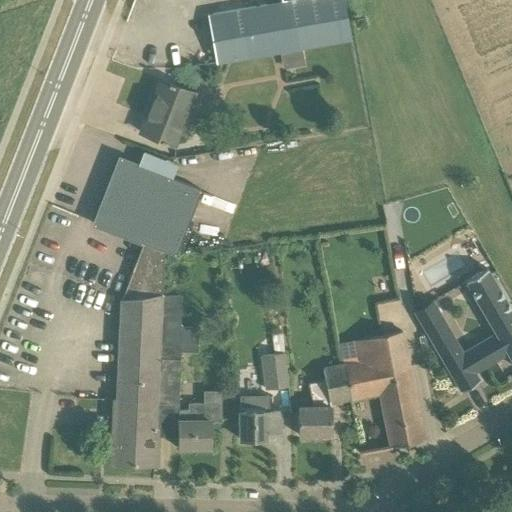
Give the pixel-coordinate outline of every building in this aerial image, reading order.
[(303,49),(351,41),(352,40),(344,0),(282,0),(283,0),(284,0),(284,2),(209,16),(217,64),(290,51),(303,49)] [(290,51),(292,67),(305,65),(303,49),(290,51)] [(161,81),(147,117),(141,132),(162,140),(161,141),(166,143),(166,142),(174,145),(195,94),(174,86),(174,85),(170,83),(169,84),(161,81)] [(144,243),(165,252),(176,256),(202,190),(120,159),(95,224),(144,243)] [(165,252),(144,243),(123,300),(121,301),(116,395),(159,397),(161,327),(163,296),(165,252)] [(415,311),(426,331),(462,392),(480,381),(475,372),(508,353),(511,359),(511,310),(487,269),(466,281),(496,333),(460,354),(441,322),(444,320),(432,301),(415,311)] [(189,410),(179,410),(178,410),(180,353),(197,354),(198,330),(175,328),(177,297),(163,296),(161,327),(159,397),(158,404),(158,416),(179,417),(179,448),(211,448),(211,422),(222,421),(221,391),(204,391),(204,403),(189,404),(189,410)] [(360,362),(344,365),(351,398),(381,392),(391,447),(424,441),(403,332),(361,340),(355,341),(360,362)] [(289,386),(284,353),(260,355),(265,390),(289,386)] [(351,398),(344,365),(323,369),(325,380),(309,384),(313,407),(299,407),(300,436),(331,435),(331,403),(351,398)] [(157,437),(158,416),(158,404),(159,397),(116,395),(113,462),(155,465),(157,437)] [(255,401),(240,401),(241,440),(267,439),(267,432),(281,432),(281,412),(255,412),(255,401)]
